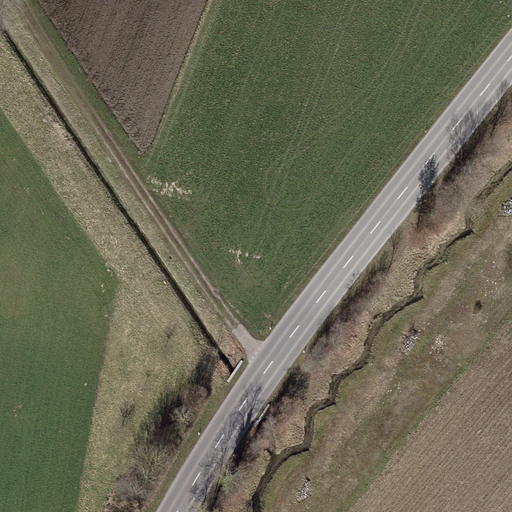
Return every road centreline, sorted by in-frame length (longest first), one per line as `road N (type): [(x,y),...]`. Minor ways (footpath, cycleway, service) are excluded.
road 1 (tertiary): [(182,511),(268,366),(511,58)]
road 2 (track): [(23,0),(268,366)]
road 3 (track): [(0,45),(242,407)]
